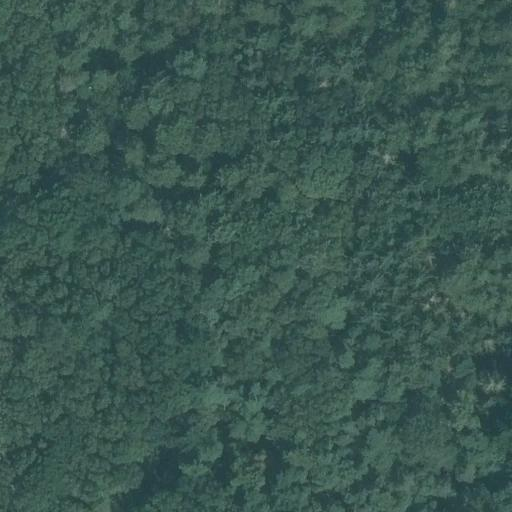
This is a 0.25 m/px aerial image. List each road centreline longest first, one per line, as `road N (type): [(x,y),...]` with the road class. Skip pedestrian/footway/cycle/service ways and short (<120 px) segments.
road 1 (track): [(14,356),(21,0)]
road 2 (track): [(12,511),(14,356)]
